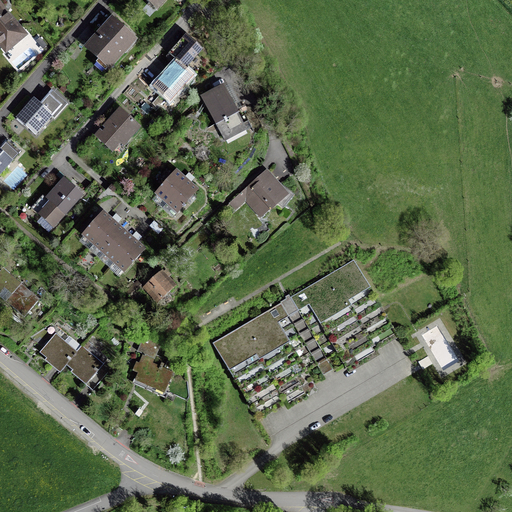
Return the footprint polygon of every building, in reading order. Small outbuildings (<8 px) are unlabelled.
[(146,0),(157,9),(165,0),(146,0)] [(0,43),(6,51),(25,35),(0,4),(0,43)] [(134,39),(113,20),(87,49),(99,59),(97,62),(105,70),(108,67),(108,68),(134,39)] [(169,54),(177,61),(184,68),(202,48),(186,34),(175,46),(169,54)] [(192,75),(184,68),(177,61),(168,71),(153,87),(168,101),(192,75)] [(223,88),(204,99),(222,134),(242,124),(223,88)] [(67,104),(53,91),(40,105),(33,99),(17,118),(35,134),(52,116),(54,119),(67,104)] [(140,127),(120,108),(103,127),(105,129),(102,132),(100,130),(95,136),(107,147),(115,138),(123,146),(140,127)] [(0,150),(0,174),(21,151),(9,141),(0,150)] [(157,194),(167,203),(187,181),(177,172),(157,194)] [(257,186),(254,182),(229,204),(233,209),(248,196),(264,214),(277,203),(283,208),(294,195),(269,174),(257,186)] [(82,194),(66,179),(48,199),(43,195),(31,208),(41,217),(37,222),(49,233),(65,215),(64,214),(82,194)] [(187,181),(167,203),(177,212),(197,191),(187,181)] [(92,182),(85,190),(96,200),(103,192),(92,182)] [(84,235),(94,244),(113,222),(103,213),(84,235)] [(123,231),(113,222),(94,244),(104,253),(123,231)] [(156,224),(152,228),(158,233),(162,229),(156,224)] [(134,240),(123,231),(104,253),(114,262),(134,240)] [(144,250),(134,240),(114,262),(124,271),(144,250)] [(375,316),(382,312),(353,263),(291,299),(296,307),(300,316),(305,324),(310,332),(315,340),(320,348),(345,333),(353,329),(360,324),(367,320),(375,316)] [(21,284),(3,268),(0,271),(0,297),(6,302),(21,284)] [(176,286),(162,271),(144,288),(154,299),(158,296),(161,299),(176,286)] [(136,283),(127,292),(132,298),(142,289),(136,283)] [(24,318),(40,299),(21,284),(6,302),(24,318)] [(287,313),(282,305),(215,343),(245,393),(311,354),(306,346),(302,338),(297,329),(292,321),(287,313)] [(20,323),(2,307),(0,308),(0,320),(2,318),(15,329),(20,323)] [(382,312),(375,316),(389,341),(396,337),(382,312)] [(375,316),(367,320),(382,345),(389,341),(375,316)] [(367,320),(360,324),(375,349),(382,345),(367,320)] [(360,324),(353,329),(367,354),(375,349),(360,324)] [(367,354),(353,329),(345,333),(351,343),(360,358),(367,354)] [(62,370),(66,365),(82,346),(69,336),(65,342),(56,335),(41,353),(62,370)] [(161,345),(142,336),(140,341),(142,342),(137,351),(143,354),(139,363),(137,362),(133,371),(141,375),(138,382),(164,393),(173,372),(163,368),(164,364),(161,363),(160,366),(153,363),(161,345)] [(87,341),(82,346),(66,365),(94,388),(114,364),(87,341)] [(351,343),(338,351),(346,366),(360,358),(351,343)] [(327,372),(332,366),(324,360),(319,365),(327,372)] [(291,378),(300,393),(314,385),(305,370),(291,378)] [(278,386),(287,401),(300,393),(291,378),(278,386)] [(263,395),(272,410),(287,401),(278,386),(263,395)] [(259,418),(272,410),(263,395),(250,403),(259,418)] [(125,426),(137,435),(147,423),(135,414),(125,426)]
